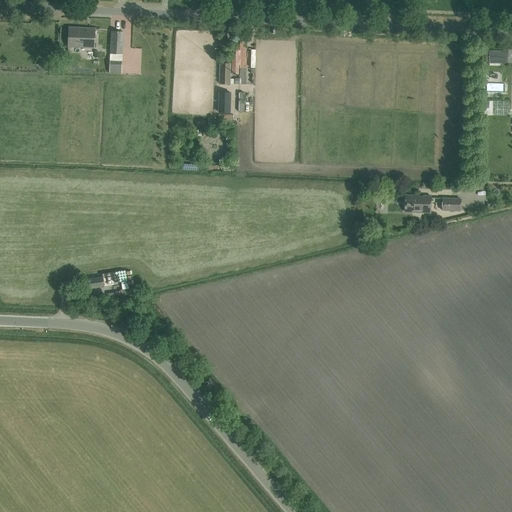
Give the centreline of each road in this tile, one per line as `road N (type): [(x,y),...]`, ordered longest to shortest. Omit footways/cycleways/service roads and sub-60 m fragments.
road 1 (unclassified): [(0,6),(511,29)]
road 2 (tertiary): [(287,511),(140,349),(96,328),(0,321)]
